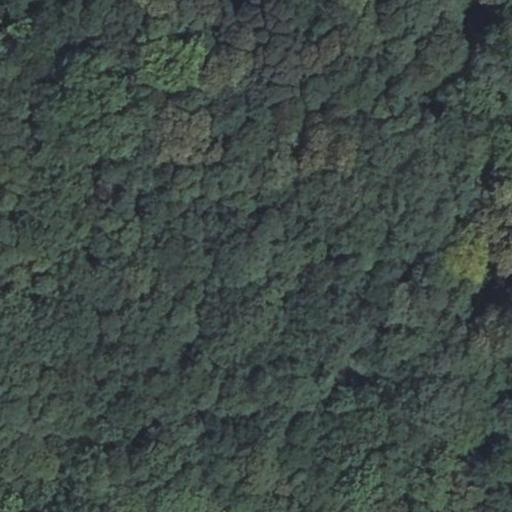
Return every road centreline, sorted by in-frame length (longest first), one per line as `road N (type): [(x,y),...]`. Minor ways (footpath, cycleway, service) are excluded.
road 1 (track): [(511,327),(449,197),(389,37),(358,0)]
road 2 (track): [(79,0),(43,77),(0,140)]
